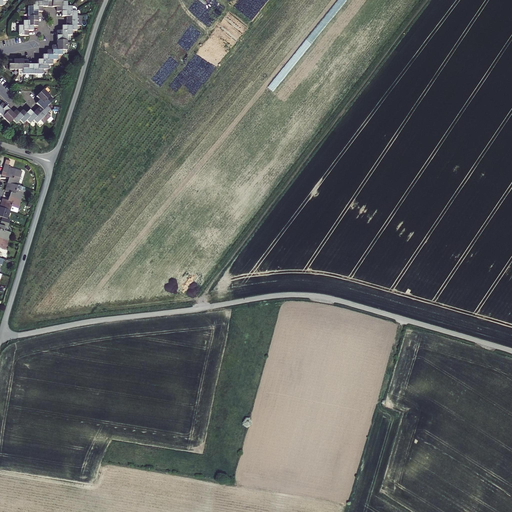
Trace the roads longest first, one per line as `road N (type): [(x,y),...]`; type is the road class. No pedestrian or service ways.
road 1 (unclassified): [(0,334),(289,294),(329,297),(511,350)]
road 2 (track): [(424,0),(196,308)]
road 3 (unclassified): [(53,162),(0,334)]
road 4 (unclassified): [(105,0),(53,162)]
